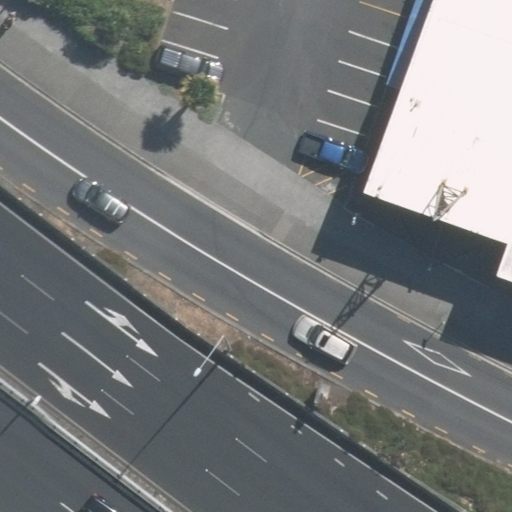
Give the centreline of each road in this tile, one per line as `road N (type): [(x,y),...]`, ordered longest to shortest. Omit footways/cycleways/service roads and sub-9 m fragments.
road 1 (residential): [(0,106),(217,256),(511,418)]
road 2 (motorway): [(0,282),(298,511)]
